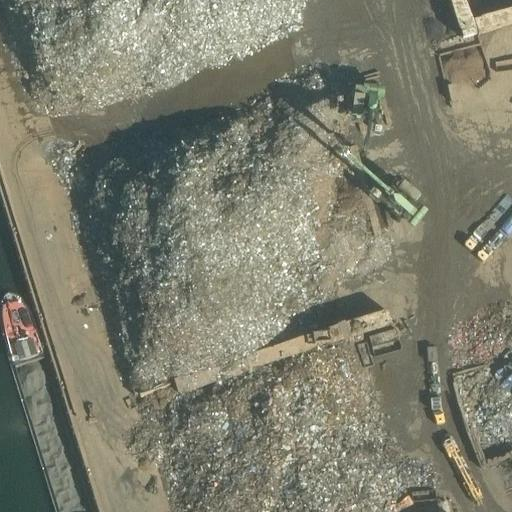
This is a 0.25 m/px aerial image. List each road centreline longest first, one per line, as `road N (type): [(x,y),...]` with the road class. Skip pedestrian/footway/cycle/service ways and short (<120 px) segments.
road 1 (unknown): [(476,511),(399,340),(418,329),(439,294),(457,235),(457,193)]
road 2 (unknown): [(457,193),(391,38),(383,0)]
